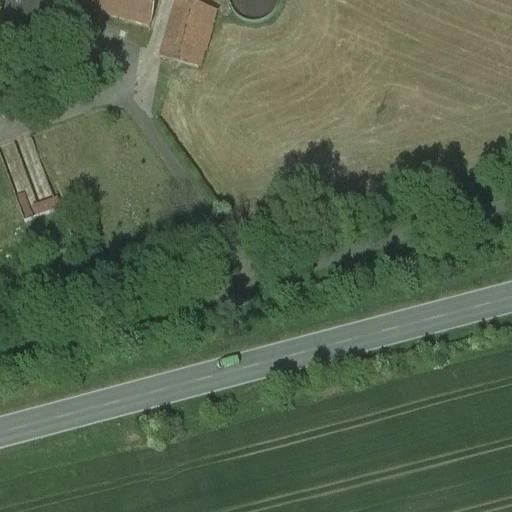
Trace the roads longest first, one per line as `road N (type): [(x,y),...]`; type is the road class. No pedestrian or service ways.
road 1 (unclassified): [(511,213),(270,285),(92,349),(0,371)]
road 2 (primary): [(511,298),(0,434)]
road 3 (unknown): [(0,233),(171,199)]
